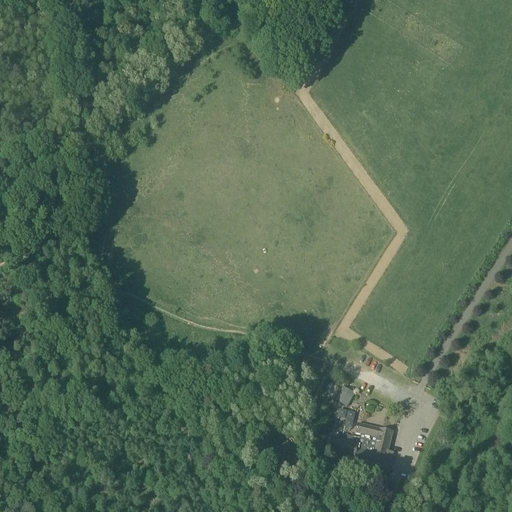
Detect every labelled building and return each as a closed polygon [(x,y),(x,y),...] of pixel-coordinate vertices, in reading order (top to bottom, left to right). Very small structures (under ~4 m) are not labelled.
[(347,409),(354,395),(343,388),(335,402),(347,409)] [(325,399),(317,407),(323,413),(331,405),(325,399)] [(388,452),(392,433),(358,424),(355,435),(361,436),(360,440),(343,437),(342,440),(333,438),(329,456),(354,462),(353,466),(383,473),(389,474),(394,453),(388,452)] [(288,468),(292,448),(290,444),(285,443),(281,446),(276,466),(288,468)] [(250,477),(252,467),(242,465),(240,475),(250,477)] [(454,484),(456,478),(444,474),(442,479),(454,484)]
